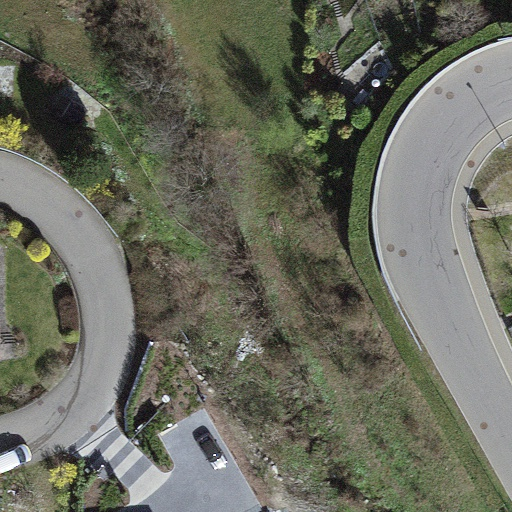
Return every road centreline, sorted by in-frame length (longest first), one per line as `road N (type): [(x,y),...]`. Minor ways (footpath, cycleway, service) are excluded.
road 1 (residential): [(511,81),(458,105),(423,157),(418,226),(442,311),(511,437)]
road 2 (residential): [(0,179),(72,221),(102,268),(111,314),(105,369),(71,418),(0,444)]
